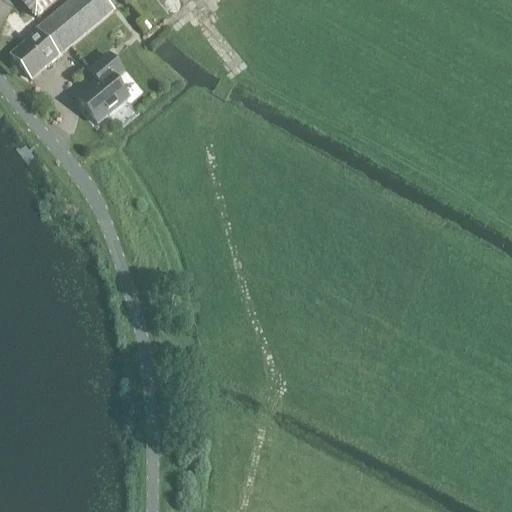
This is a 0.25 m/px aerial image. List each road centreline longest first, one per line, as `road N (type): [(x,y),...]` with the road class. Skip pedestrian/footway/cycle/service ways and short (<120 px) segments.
road 1 (unclassified): [(153,511),(146,354),(122,264),(80,177),(0,79)]
road 2 (track): [(256,328),(205,132),(234,79),(204,20),(208,0)]
road 3 (track): [(244,511),(262,422),(278,394),(256,328)]
